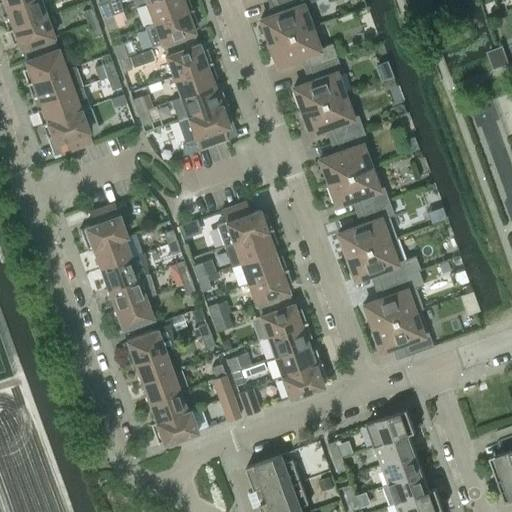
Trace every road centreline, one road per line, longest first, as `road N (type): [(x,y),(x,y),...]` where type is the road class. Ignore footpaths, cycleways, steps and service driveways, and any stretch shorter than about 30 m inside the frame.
road 1 (residential): [(370,393),(228,0)]
road 2 (residential): [(170,494),(126,471),(0,132)]
road 3 (residential): [(170,494),(193,455),(370,393)]
road 4 (residential): [(485,511),(434,369)]
